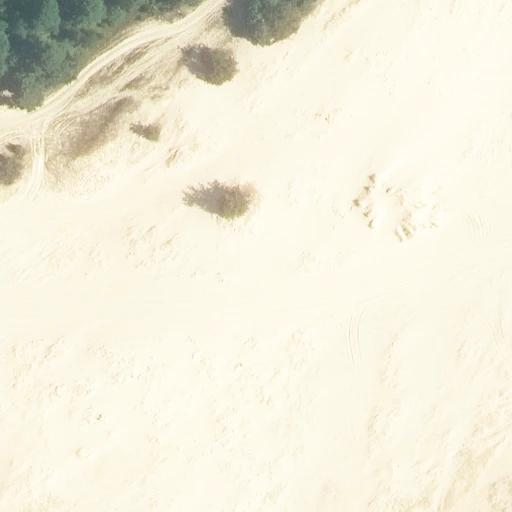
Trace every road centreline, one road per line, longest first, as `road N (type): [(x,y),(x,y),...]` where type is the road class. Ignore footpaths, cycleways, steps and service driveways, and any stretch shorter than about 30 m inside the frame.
road 1 (track): [(511,229),(304,315),(250,324),(76,293),(0,306)]
road 2 (track): [(0,107),(71,89),(133,43),(248,0)]
